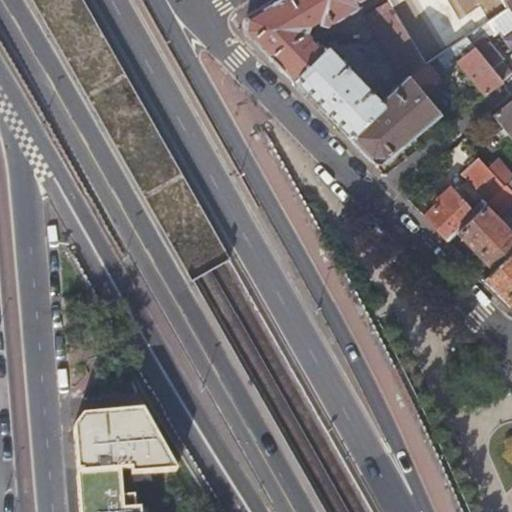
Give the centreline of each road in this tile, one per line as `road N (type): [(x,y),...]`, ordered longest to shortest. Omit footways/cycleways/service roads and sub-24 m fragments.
road 1 (primary): [(2,0),(296,511)]
road 2 (primary): [(401,511),(111,0)]
road 3 (primary): [(428,511),(344,335),(157,0)]
road 4 (primary): [(0,86),(250,511)]
road 5 (secondary): [(0,86),(21,150),(52,511)]
road 6 (residential): [(370,199),(197,17)]
road 7 (residential): [(511,344),(370,199)]
road 8 (residential): [(467,118),(370,199)]
